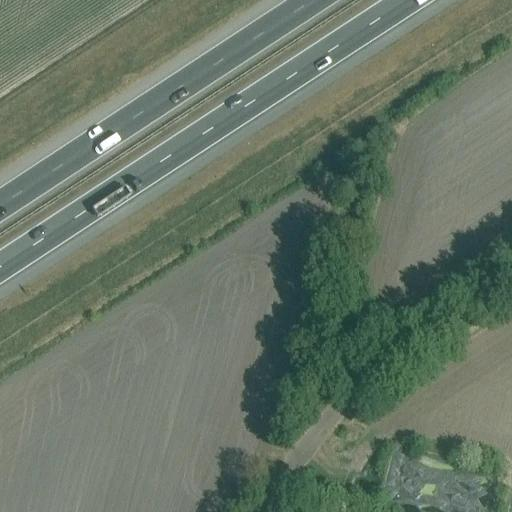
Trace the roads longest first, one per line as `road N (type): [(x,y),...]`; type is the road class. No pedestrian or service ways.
road 1 (motorway): [(0,267),(408,0)]
road 2 (motorway): [(312,0),(0,205)]
road 3 (unclassified): [(258,511),(318,417),(511,283)]
